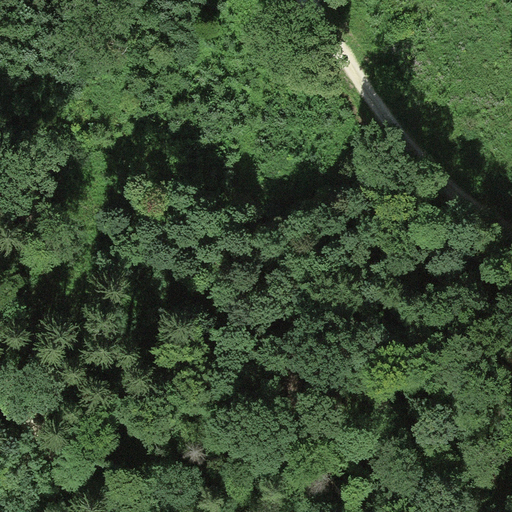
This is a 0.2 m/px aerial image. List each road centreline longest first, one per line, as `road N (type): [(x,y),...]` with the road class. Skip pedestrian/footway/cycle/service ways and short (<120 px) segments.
road 1 (track): [(302,0),(424,135),(511,207)]
road 2 (track): [(0,378),(115,511)]
